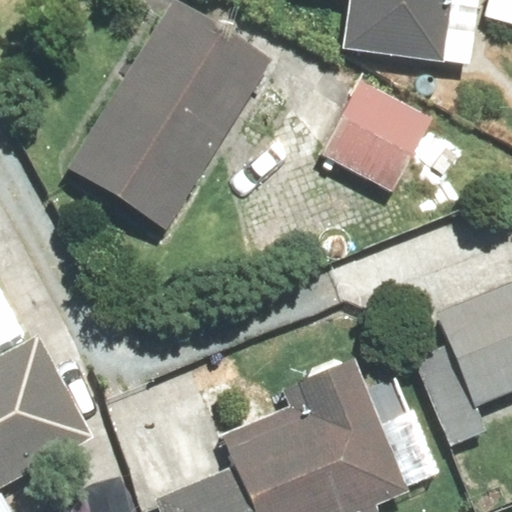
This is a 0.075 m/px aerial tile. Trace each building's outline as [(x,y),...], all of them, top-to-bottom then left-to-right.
[(439,0),(300,0),(337,5),(330,54),(431,67),(439,0)] [(511,0),(493,0),(487,21),(511,27),(511,0)] [(157,237),(258,68),(156,7),(55,177),(157,237)] [(474,141),(370,79),(328,150),(397,191),(415,159),(451,180),(474,141)] [(511,271),(445,300),(483,391),(511,378),(511,271)] [(0,460),(83,414),(24,310),(0,323),(0,460)] [(216,447),(145,476),(159,511),(292,511),(395,471),(336,326),(263,356),(273,381),(201,410),(216,447)]
